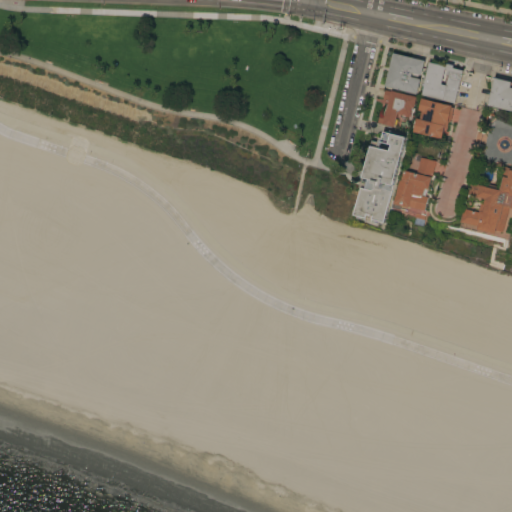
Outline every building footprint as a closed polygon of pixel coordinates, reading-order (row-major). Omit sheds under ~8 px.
[(393,53),(425,61),(422,76),(412,74),(411,77),(421,79),(417,94),(385,87),(393,53)] [(425,84),(424,83),(426,77),(424,77),(426,72),(427,72),(430,62),(444,66),(445,63),(454,65),(453,68),(463,71),(455,103),(443,100),(422,94),(425,84)] [(511,111),(488,105),(495,78),(511,82),(511,88),(511,111)] [(380,113),(387,114),(390,101),(383,99),(385,90),(391,92),(392,91),(417,97),(415,109),(414,113),(412,112),(411,117),(398,114),(395,127),(378,123),(380,113)] [(453,106),(452,107),(454,108),(451,122),(449,122),(448,128),(446,128),(443,139),(414,132),(417,118),(421,119),(423,111),(419,111),(422,98),(453,106)] [(395,185),(394,185),(385,223),(382,222),(381,224),(357,218),(358,216),(355,215),(361,188),(365,189),(368,178),(364,177),(373,141),(379,143),(380,138),(382,138),(384,132),(406,137),(395,185)] [(436,161),(430,189),(429,189),(427,197),(430,197),(426,210),(411,207),(403,205),(402,209),(395,208),(396,204),(401,181),(402,181),(405,170),(417,173),(421,158),(436,161)] [(511,208),(510,208),(504,232),(498,230),(497,234),(479,230),(479,227),(462,222),(465,209),(481,213),(481,211),(484,198),(479,196),(479,197),(469,195),(471,183),(480,186),(480,185),(488,187),(489,184),(497,186),(496,189),(500,190),(504,176),(503,176),(505,167),(511,168),(511,208)]
